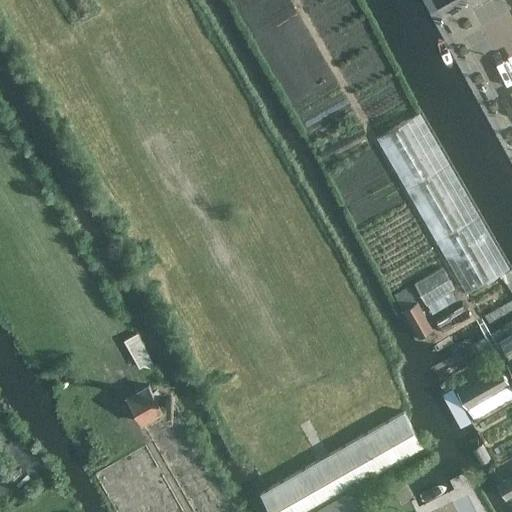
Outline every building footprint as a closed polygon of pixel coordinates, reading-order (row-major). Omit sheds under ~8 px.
[(467,293),(500,273),(509,268),(419,112),(377,137),(467,293)] [(427,305),(455,289),(442,266),(414,282),(427,305)] [(418,337),(433,329),(409,286),(395,294),(403,309),(403,310),(418,337)] [(511,331),(498,340),(510,360),(506,362),(511,371),(511,331)] [(442,378),(483,354),(476,341),(435,365),(442,378)] [(510,384),(500,366),(457,390),(467,408),(510,384)] [(164,411),(163,409),(149,383),(125,396),(141,424),(164,411)] [(238,511),(175,403),(163,409),(164,411),(141,424),(192,511),(238,511)] [(404,411),(261,493),(272,511),(304,511),(354,484),(355,485),(423,445),(404,411)] [(117,511),(184,511),(146,444),(95,473),(117,511)] [(511,474),(498,482),(507,497),(511,494),(511,474)] [(354,484),(304,511),(369,511),(354,485),(355,485),(354,484)]
